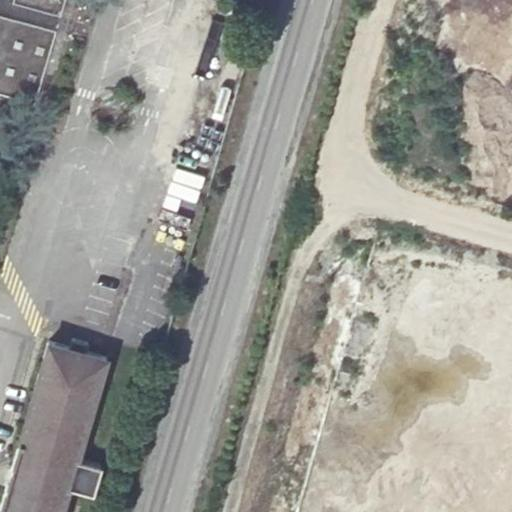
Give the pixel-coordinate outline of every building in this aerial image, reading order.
[(0,0),(0,91),(38,103),(68,0),(0,0)] [(216,163),(249,51),(192,35),(158,145),(195,156),(216,163)] [(38,103),(0,91),(0,115),(32,125),(38,103)] [(216,163),(195,156),(181,199),(203,206),(216,163)] [(67,353),(44,347),(0,498),(0,511),(60,511),(67,490),(89,497),(97,468),(75,462),(104,364),(84,357),(87,349),(70,343),(67,353)]
